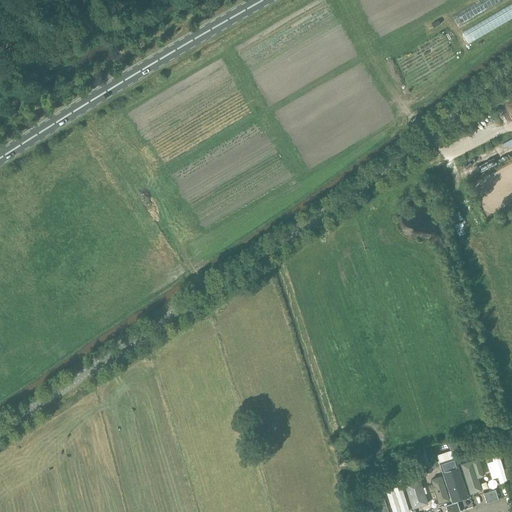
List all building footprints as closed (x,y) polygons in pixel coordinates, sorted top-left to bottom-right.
[(455,450),(455,451),(459,450),(460,450),(460,449),(459,446),(458,444),(456,439),(448,441),(451,451),(451,452),(455,450)] [(441,463),(453,500),(469,495),(457,457),(441,463)] [(461,462),(470,492),(482,488),(479,476),(484,474),(478,457),(461,462)] [(488,460),(493,477),(501,475),(496,458),(488,460)] [(417,470),(402,474),(404,482),(419,478),(426,476),(423,467),(416,469),(417,470)] [(398,469),(384,473),(386,479),(384,480),(385,486),(397,482),(395,477),(400,476),(398,469)] [(435,489),(439,502),(449,498),(441,473),(431,477),(432,482),(427,483),(430,491),(435,489)] [(405,483),(413,507),(428,502),(420,478),(405,483)] [(386,487),(393,511),(405,511),(409,511),(401,482),(386,487)] [(382,484),(368,488),(371,496),(371,497),(384,492),(382,484)] [(494,490),(489,491),(492,502),(498,500),(494,490)] [(489,491),(483,493),(486,503),(492,502),(489,491)] [(382,511),(389,511),(384,493),(370,497),(374,509),(381,507),(382,511)] [(459,511),(456,502),(450,504),(453,511),(459,511)]
